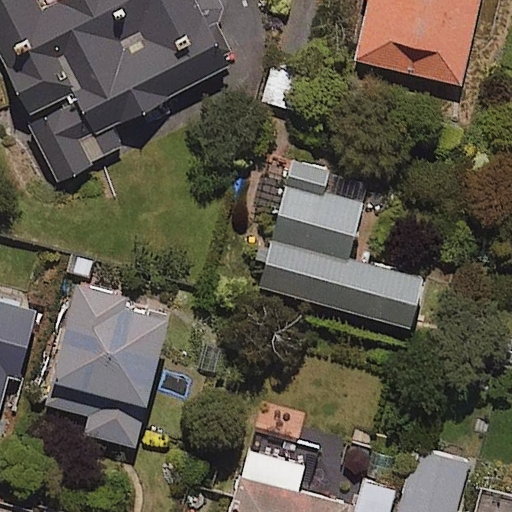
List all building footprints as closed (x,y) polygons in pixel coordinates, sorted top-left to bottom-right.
[(59,0),(41,9),(36,0),(0,0),(0,63),(57,181),(123,149),(112,125),(235,65),(212,19),(224,13),(217,0),(59,0)] [(458,83),(476,0),(364,0),(351,60),(458,83)] [(312,61),(276,51),(262,102),(298,112),(312,61)] [(327,170),(291,160),(256,288),(407,329),(421,277),(346,257),(361,203),(321,192),(327,170)] [(80,267),(49,363),(148,394),(178,298),(80,267)] [(0,412),(6,414),(34,313),(0,303),(0,412)] [(440,511),(455,460),(398,444),(378,511),(440,511)] [(345,511),(369,511),(380,480),(350,470),(337,509),(345,511)]
